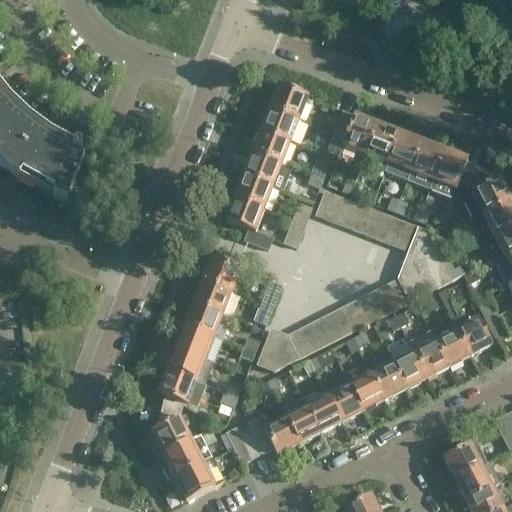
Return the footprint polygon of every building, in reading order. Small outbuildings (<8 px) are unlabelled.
[(0,0),(0,158),(0,159),(0,166),(20,181),(23,176),(55,194),(53,199),(67,205),(84,162),(75,158),(76,156),(72,154),(74,150),(51,137),(29,122),(11,103),(0,90),(0,0)] [(273,105),(270,111),(299,123),(308,100),(278,89),(272,104),(273,105)] [(290,145),(299,123),(270,111),(267,119),(266,119),(261,134),(290,145)] [(345,141),(353,119),(343,115),(334,137),(345,141)] [(366,157),(377,128),(370,125),(355,118),(354,119),(353,119),(345,141),(342,148),(344,149),(366,157)] [(388,166),(400,136),(385,130),(384,131),(377,128),(366,157),(388,166)] [(281,168),(290,145),(261,134),(255,149),(255,150),(253,157),(281,168)] [(411,174),(422,145),(415,143),(415,142),(400,136),(388,166),(411,174)] [(342,148),(345,141),(334,137),(328,153),(339,158),(344,149),(342,148)] [(437,185),(448,155),(429,147),(429,148),(422,145),(411,174),(437,185)] [(468,162),(448,155),(437,185),(457,192),(453,201),(464,205),(478,170),(467,165),(468,162)] [(273,190),(281,168),(253,157),(250,164),(249,164),(243,179),(273,190)] [(490,174),(478,170),(464,205),(473,223),(483,217),(511,203),(508,197),(501,181),(495,184),(490,174)] [(314,172),(311,179),(323,184),(326,176),(314,172)] [(264,213),(273,190),(243,179),(237,194),(238,194),(235,202),(264,213)] [(319,192),(323,184),(311,179),(308,188),(319,192)] [(350,198),(354,187),(347,184),(342,195),(350,198)] [(362,190),(354,187),(350,198),(358,201),(362,190)] [(327,223),(336,200),(324,195),(315,219),(327,223)] [(338,228),(348,204),(336,200),(327,223),(338,228)] [(394,216),(399,204),(392,201),(387,213),(394,216)] [(255,235),(264,213),(235,202),(232,208),(225,224),(248,233),(244,244),(268,253),(273,242),(265,239),(255,235)] [(511,205),(511,203),(483,217),(495,239),(511,229),(511,205)] [(350,233),(359,209),(348,204),(338,228),(350,233)] [(408,207),(399,204),(394,216),(403,219),(408,207)] [(299,207),(296,216),(308,220),(312,212),(299,207)] [(362,237),(371,213),(359,209),(350,233),(362,237)] [(373,242),(383,218),(371,213),(362,237),(373,242)] [(422,213),(417,225),(425,228),(430,216),(422,213)] [(296,252),(303,235),(308,220),(296,216),(284,247),(296,252)] [(385,246),(394,222),(383,218),(373,242),(385,246)] [(397,251),(406,227),(394,222),(385,246),(397,251)] [(438,231),(442,238),(454,232),(450,225),(438,231)] [(408,255),(418,231),(406,227),(397,251),(408,255)] [(511,229),(495,239),(506,260),(511,257),(511,229)] [(427,235),(418,231),(408,255),(398,282),(410,305),(452,283),(427,235)] [(458,241),(454,232),(442,238),(446,246),(458,241)] [(511,257),(506,260),(495,266),(506,287),(511,284),(511,257)] [(238,259),(238,260),(234,270),(211,261),(205,277),(203,284),(232,295),(241,274),(257,280),(262,268),(238,259)] [(464,282),(476,276),(473,268),(460,274),(464,282)] [(479,283),(476,276),(464,282),(467,289),(479,283)] [(410,305),(398,282),(386,289),(398,311),(410,305)] [(223,318),(232,295),(203,284),(200,291),(199,291),(193,306),(223,318)] [(269,284),(269,285),(257,316),(269,321),(282,289),(269,284)] [(398,311),(386,289),(375,294),(387,317),(398,311)] [(447,293),(438,298),(444,309),(451,324),(460,320),(447,293)] [(387,317),(375,294),(364,300),(376,322),(387,317)] [(444,309),(438,298),(431,301),(436,313),(444,309)] [(376,322),(364,300),(353,305),(365,328),(376,322)] [(482,317),(494,311),(490,302),(478,308),(482,317)] [(365,328),(353,305),(342,311),(353,334),(365,328)] [(231,320),(223,318),(193,306),(187,322),(188,322),(185,330),(222,345),(231,320)] [(353,334),(342,311),(331,317),(343,339),(353,334)] [(509,340),(494,311),(482,317),(497,346),(509,340)] [(266,328),(269,321),(257,316),(254,324),(266,328)] [(409,327),(403,316),(395,320),(401,331),(409,327)] [(343,339),(331,317),(320,322),(332,345),(343,339)] [(451,324),(456,333),(470,360),(492,349),(478,322),(466,328),(462,319),(460,320),(451,324)] [(401,331),(395,320),(388,324),(393,335),(401,331)] [(332,345),(320,322),(309,328),(321,351),(332,345)] [(321,351),(309,328),(298,333),(310,356),(321,351)] [(213,367),(222,345),(185,330),(182,336),(175,352),(213,367)] [(299,362),(287,339),(271,333),(266,345),(257,368),(273,375),(299,362)] [(310,356),(298,333),(287,339),(299,362),(310,356)] [(449,371),(470,360),(456,333),(435,344),(449,371)] [(361,338),(352,342),(358,353),(366,348),(361,338)] [(255,358),(259,345),(248,340),(243,353),(255,358)] [(358,353),(352,342),(345,346),(350,357),(358,353)] [(427,382),(449,371),(435,344),(422,350),(420,345),(410,350),(427,382)] [(427,382),(410,350),(409,347),(387,358),(392,366),(405,393),(427,382)] [(205,389),(213,367),(175,352),(170,366),(171,367),(168,374),(197,386),(205,389)] [(252,364),(255,358),(243,353),(240,360),(252,364)] [(318,360),(310,364),(315,375),(324,371),(318,360)] [(315,375),(310,364),(302,368),(307,379),(315,375)] [(384,404),(405,393),(392,366),(370,377),(384,404)] [(188,408),(197,386),(168,374),(165,381),(164,380),(158,396),(165,399),(188,408)] [(363,415),(384,404),(370,377),(349,388),(363,415)] [(275,381),(267,385),(273,397),(281,394),(275,381)] [(273,397),(267,385),(261,389),(266,400),(273,397)] [(342,426),(363,415),(349,388),(328,399),(342,426)] [(229,389),(226,397),(226,398),(237,402),(241,393),(229,389)] [(234,409),(237,402),(226,398),(223,405),(234,409)] [(186,411),(188,408),(165,399),(157,432),(150,436),(156,447),(152,449),(158,460),(162,458),(192,443),(180,420),(183,410),(186,411)] [(321,436),(342,426),(328,399),(307,409),(321,436)] [(298,448),(321,436),(307,409),(302,401),(281,412),(284,421),(298,448)] [(511,429),(506,418),(494,424),(503,442),(506,447),(511,444),(511,429)] [(258,421),(247,426),(252,435),(262,429),(258,421)] [(298,448),(284,421),(264,431),(273,452),(277,459),(298,448)] [(252,435),(247,426),(237,431),(242,440),(252,435)] [(273,452),(264,431),(262,429),(252,435),(263,457),(273,452)] [(253,462),(242,440),(237,431),(226,437),(239,461),(242,468),(253,462)] [(263,457),(252,435),(242,440),(253,462),(263,457)] [(204,467),(192,443),(162,458),(167,470),(164,472),(170,483),(173,481),(204,467)] [(444,461),(455,483),(482,469),(481,469),(470,447),(444,461)] [(212,463),(204,467),(173,481),(179,492),(175,494),(181,506),(185,504),(186,505),(188,504),(188,505),(194,503),(194,502),(224,486),(221,478),(212,463)] [(489,465),(481,469),(482,469),(455,483),(466,504),(493,491),(501,487),(489,465)] [(503,511),(504,511),(493,491),(466,504),(469,511),(503,511)] [(344,511),(377,511),(371,498),(344,511)]
